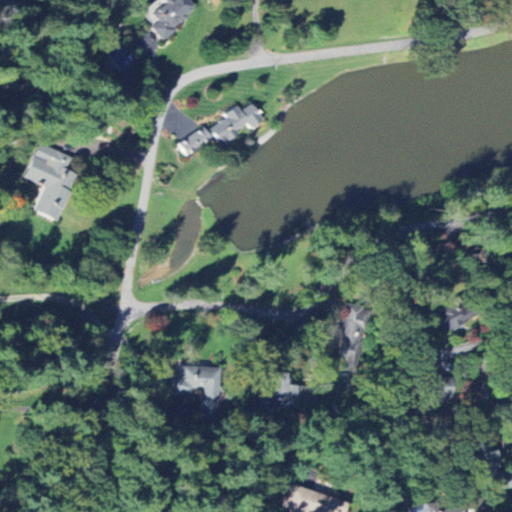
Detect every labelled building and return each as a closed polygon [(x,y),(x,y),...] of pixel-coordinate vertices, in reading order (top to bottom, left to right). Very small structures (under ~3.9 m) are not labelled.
[(161,44),(175,31),(173,30),(193,11),(182,0),(164,0),(148,16),(155,23),(148,30),(161,44)] [(207,130),(218,150),(237,139),(233,133),(244,126),(246,131),(260,123),(250,106),(238,113),(234,108),(221,116),(223,120),(207,130)] [(183,159),(210,143),(201,128),(175,144),(183,159)] [(22,180),(41,188),(30,214),(56,224),(80,164),(36,146),(22,180)] [(334,357),(356,362),(366,315),(343,311),(334,357)] [(169,395),(189,396),(189,391),(200,391),(199,423),(217,424),(219,368),(178,367),(178,379),(170,379),(169,395)] [(286,375),(260,374),(259,410),(296,411),(296,386),(286,386),(286,375)] [(452,377),(424,376),(423,405),(451,407),(452,377)] [(470,482),(497,479),(498,491),(511,489),(511,472),(498,473),(495,441),(472,443),(473,457),(467,458),(470,482)] [(331,511),(335,500),(286,487),(280,511),(281,511),(327,511),(328,511),(331,511)]
